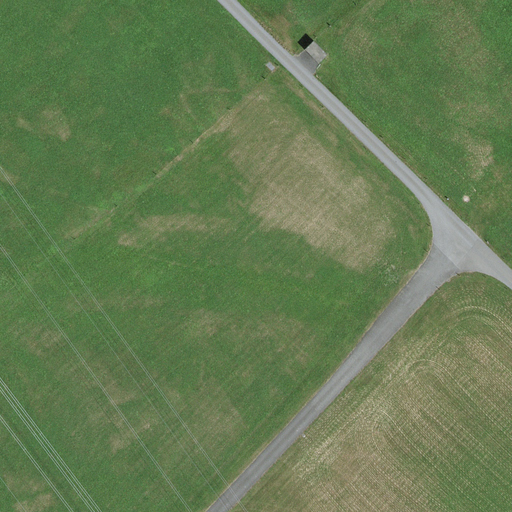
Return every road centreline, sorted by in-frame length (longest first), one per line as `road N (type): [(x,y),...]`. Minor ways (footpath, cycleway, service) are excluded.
road 1 (unclassified): [(220,0),(511,285)]
road 2 (track): [(470,246),(204,511)]
